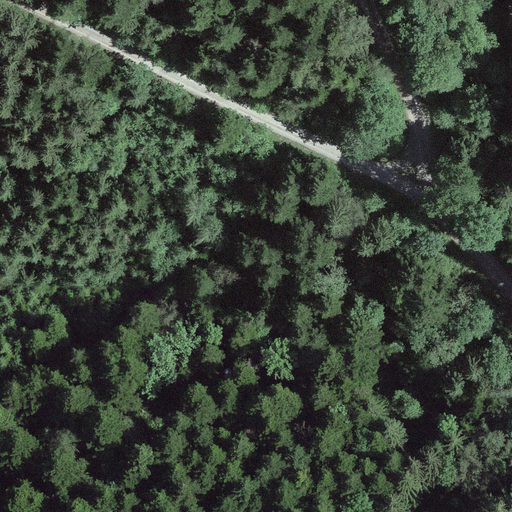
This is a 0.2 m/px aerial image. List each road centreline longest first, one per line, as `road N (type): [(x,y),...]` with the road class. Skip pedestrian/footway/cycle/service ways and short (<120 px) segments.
road 1 (track): [(511,294),(418,188),(28,0)]
road 2 (track): [(370,0),(409,103),(418,188)]
